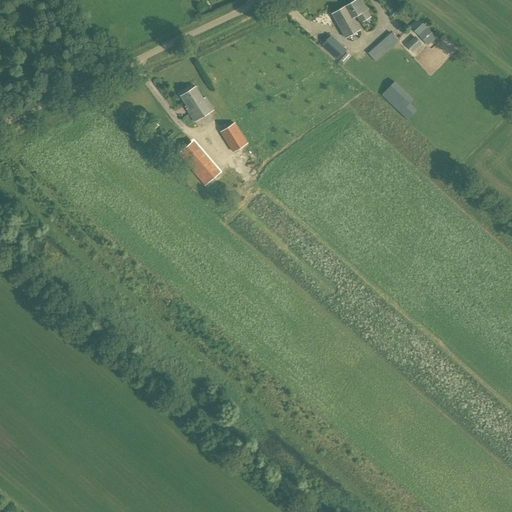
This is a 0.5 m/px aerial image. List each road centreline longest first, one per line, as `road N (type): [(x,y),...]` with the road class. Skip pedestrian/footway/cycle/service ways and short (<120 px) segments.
road 1 (unknown): [(380,511),(0,184)]
road 2 (unclassified): [(0,125),(264,0)]
